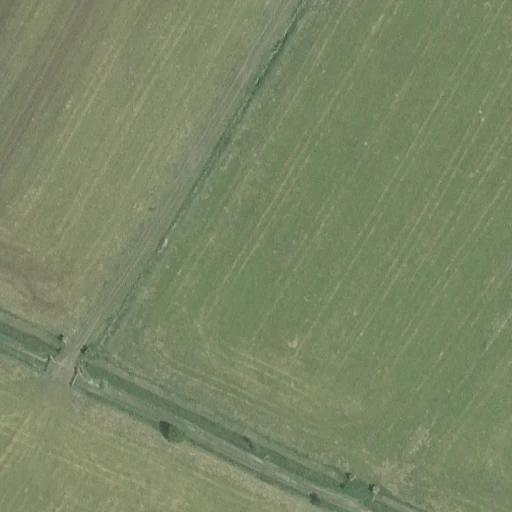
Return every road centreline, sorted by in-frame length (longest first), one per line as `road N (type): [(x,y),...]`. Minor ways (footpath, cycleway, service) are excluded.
road 1 (track): [(289,0),(63,373)]
road 2 (track): [(0,343),(346,511)]
